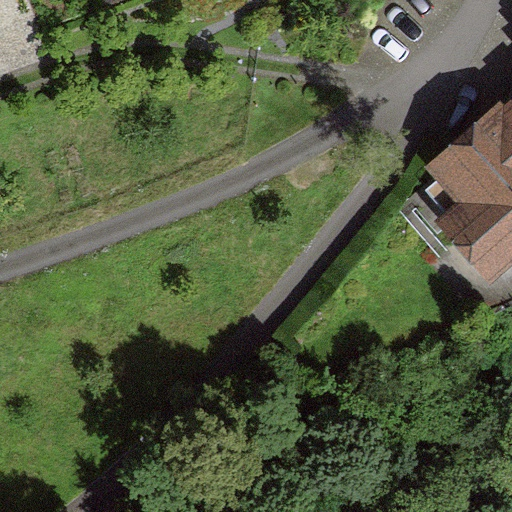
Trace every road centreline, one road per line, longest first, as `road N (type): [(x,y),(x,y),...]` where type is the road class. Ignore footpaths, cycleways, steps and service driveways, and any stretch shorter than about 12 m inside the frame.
road 1 (residential): [(454,72),(411,148),(108,503)]
road 2 (residential): [(454,72),(173,204),(0,265)]
